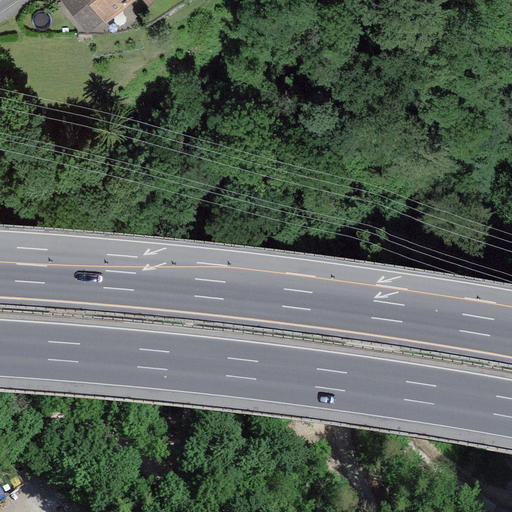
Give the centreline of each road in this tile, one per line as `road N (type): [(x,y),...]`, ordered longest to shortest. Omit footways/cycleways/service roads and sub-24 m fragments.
road 1 (motorway): [(0,346),(242,368),(511,407)]
road 2 (motorway): [(511,331),(198,287),(0,271)]
road 3 (track): [(378,511),(350,461),(343,410),(358,398),(374,401),(420,459),(495,511)]
road 4 (track): [(200,511),(109,425),(75,420),(0,466)]
road 5 (track): [(511,444),(476,382),(511,328)]
